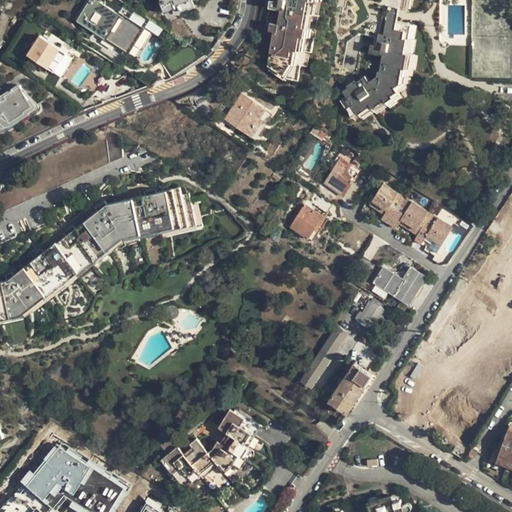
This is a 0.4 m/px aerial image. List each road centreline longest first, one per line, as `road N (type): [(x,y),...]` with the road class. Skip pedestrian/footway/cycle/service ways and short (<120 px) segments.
road 1 (tertiary): [(0,168),(210,75),(240,36),(251,0)]
road 2 (residential): [(511,177),(365,405)]
road 3 (residential): [(365,405),(511,498)]
road 4 (residential): [(140,166),(0,229)]
road 5 (unknown): [(181,511),(108,470),(62,511)]
road 6 (residential): [(365,405),(291,511)]
